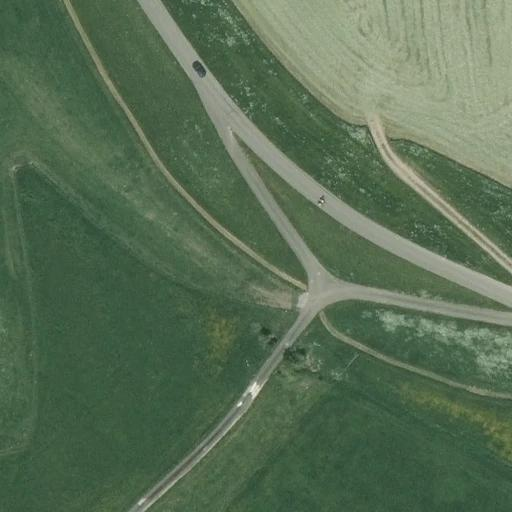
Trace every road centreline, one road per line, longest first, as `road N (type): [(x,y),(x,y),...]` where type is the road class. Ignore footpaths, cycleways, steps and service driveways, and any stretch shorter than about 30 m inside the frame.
road 1 (track): [(311,309),(138,119),(66,0)]
road 2 (tertiary): [(511,299),(345,218),(266,153),(211,93)]
road 3 (unclassified): [(133,511),(248,396),(327,285)]
road 4 (unclassified): [(327,285),(217,136),(211,93)]
road 5 (track): [(511,266),(397,166),(366,108)]
road 6 (unclassified): [(511,323),(327,285)]
